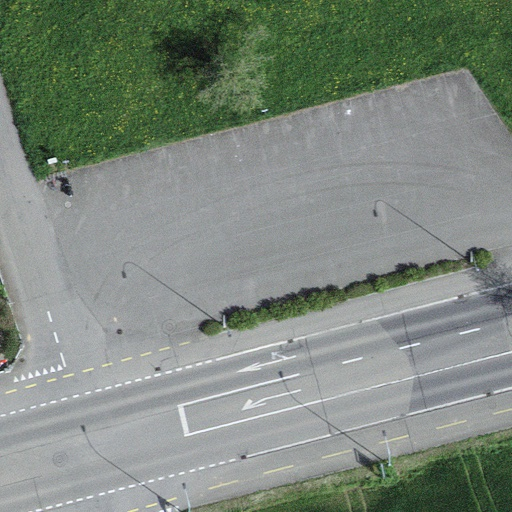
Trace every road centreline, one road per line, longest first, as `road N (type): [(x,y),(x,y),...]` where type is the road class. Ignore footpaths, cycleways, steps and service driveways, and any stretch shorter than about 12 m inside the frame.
road 1 (residential): [(87,446),(0,170)]
road 2 (primary): [(511,304),(316,353),(246,404)]
road 3 (primary): [(246,404),(310,423),(511,370)]
road 4 (primary): [(246,404),(87,446)]
